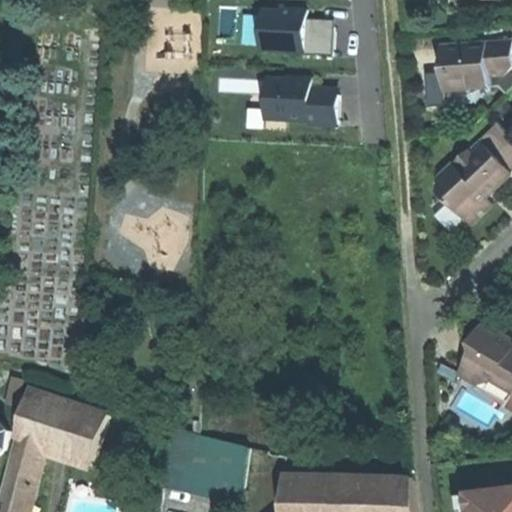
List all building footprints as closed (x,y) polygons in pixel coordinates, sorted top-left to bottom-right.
[(308,52),(309,26),(309,21),(310,10),(307,10),(307,11),(286,9),(286,13),(265,12),(263,49),(308,52)] [(337,28),(309,26),(308,52),(307,55),(336,57),(337,28)] [(446,73),(447,91),(499,87),(507,95),(511,90),(511,41),(444,46),(446,73)] [(439,92),(447,91),(446,73),(438,74),(435,78),(436,89),(439,92)] [(312,120),(314,94),(314,89),(315,78),(312,78),(312,79),(290,78),(290,81),(270,80),(268,118),(312,120)] [(342,96),(314,94),(312,120),(312,123),(340,124),(342,96)] [(441,192),(472,224),(493,204),(488,198),(500,187),(511,175),(511,136),(499,123),(452,168),(459,175),(441,192)] [(441,178),(441,192),(459,175),(452,168),(441,178)] [(476,347),(460,374),(479,386),(482,380),(490,378),(502,385),(511,381),(511,339),(503,333),(501,337),(483,326),(475,339),(472,344),(476,347)] [(7,403),(19,406),(26,381),(13,378),(7,403)] [(511,381),(502,385),(511,391),(511,401),(509,406),(511,408),(511,381)] [(48,448),(98,465),(112,416),(30,389),(18,437),(21,438),(48,448)] [(0,456),(11,450),(14,431),(0,418),(1,409),(0,409),(0,456)] [(167,485),(244,504),(252,447),(174,428),(167,485)] [(29,511),(48,448),(21,438),(1,511),(29,511)] [(419,511),(415,478),(285,473),(283,511),(419,511)] [(511,511),(511,485),(467,491),(467,495),(469,511),(511,511)] [(459,511),(469,511),(467,495),(457,496),(459,511)]
